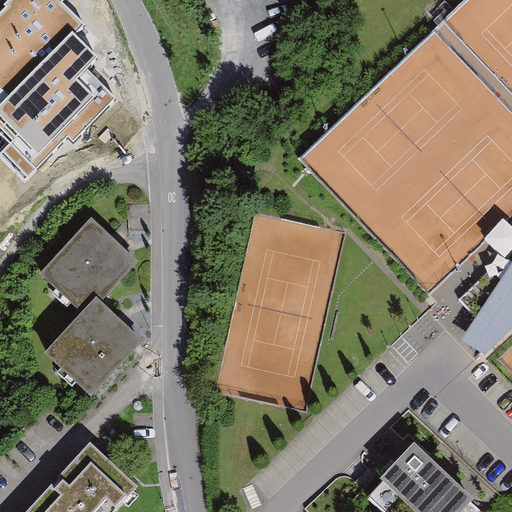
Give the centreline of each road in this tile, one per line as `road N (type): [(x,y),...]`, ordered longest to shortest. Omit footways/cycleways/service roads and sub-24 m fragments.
road 1 (residential): [(192,511),(174,389),(171,163)]
road 2 (track): [(171,163),(70,191),(0,277)]
road 3 (unclassified): [(171,163),(149,55),(119,0)]
